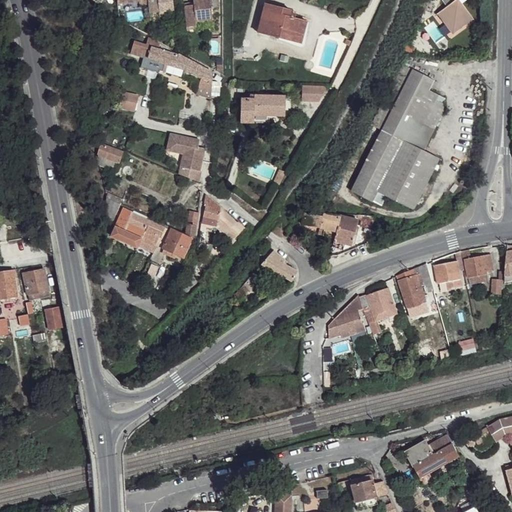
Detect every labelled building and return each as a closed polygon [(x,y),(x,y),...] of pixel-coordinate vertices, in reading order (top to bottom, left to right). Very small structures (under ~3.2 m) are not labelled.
[(148,0),(150,11),(160,10),(160,15),(175,13),(173,0),(148,0)] [(194,4),(184,5),(187,28),(197,27),(196,22),(213,20),(210,0),(197,0),(193,1),(194,4)] [(448,0),(449,1),(447,3),(439,9),(455,29),(474,13),(464,0),(448,0)] [(301,43),(307,22),(290,17),(292,10),(266,3),(258,32),(301,43)] [(451,36),(457,31),(455,29),(439,9),(434,13),(451,36)] [(160,10),(150,11),(151,19),(160,18),(160,15),(160,10)] [(457,31),(476,15),(474,13),(455,29),(457,31)] [(123,31),(124,27),(111,21),(109,26),(123,31)] [(413,48),(417,40),(406,35),(403,43),(413,48)] [(158,49),(179,54),(151,40),(150,47),(158,49)] [(148,58),(150,47),(135,42),(131,54),(148,59),(148,58)] [(156,60),(158,49),(150,47),(148,58),(156,60)] [(175,67),(179,54),(158,49),(156,60),(155,61),(162,63),(165,64),(175,67)] [(213,82),(213,72),(179,54),(175,67),(200,77),(213,82)] [(379,127),(410,66),(401,61),(371,122),(379,127)] [(410,205),(436,155),(422,147),(443,106),(442,100),(436,96),(437,92),(428,87),(432,78),(410,66),(379,127),(348,186),(369,197),(374,186),(383,191),(410,205)] [(211,100),(213,82),(200,77),(197,96),(211,100)] [(323,102),(324,86),(302,85),(301,101),(323,102)] [(292,114),(293,92),(262,92),(262,96),(249,96),(248,120),(262,120),(263,114),(277,115),(292,114)] [(137,101),(138,95),(122,93),(121,97),(137,101)] [(137,101),(121,97),(120,109),(136,112),(137,101)] [(181,151),(170,149),(173,134),(169,134),(166,152),(183,154),(181,151)] [(197,148),(199,140),(173,134),(170,149),(181,151),(183,154),(179,174),(187,177),(198,181),(202,153),(197,152),(197,148)] [(119,162),(123,153),(101,144),(97,154),(99,155),(119,162)] [(377,201),(383,191),(374,186),(369,197),(377,201)] [(218,219),(221,208),(206,194),(205,203),(206,203),(202,221),(206,221),(218,221),(218,219)] [(118,207),(120,203),(107,198),(106,219),(112,219),(115,212),(114,211),(116,207),(118,207)] [(114,219),(121,204),(120,203),(118,207),(116,207),(114,211),(115,212),(112,219),(114,219)] [(141,248),(152,222),(146,219),(133,213),(133,212),(124,207),(111,235),(138,247),(141,248)] [(243,226),(244,226),(240,223),(239,223),(221,208),(218,219),(221,217),(226,222),(224,225),(234,232),(232,237),(234,239),(243,228),(243,226)] [(335,236),(340,216),(311,211),(310,213),(302,212),(297,227),(302,227),(303,224),(325,228),(323,233),(335,236)] [(196,225),(198,213),(190,212),(188,221),(194,222),(193,225),(196,225)] [(373,222),(375,216),(363,214),(362,219),(373,222)] [(351,244),(359,219),(341,215),(340,216),(335,236),(334,239),(351,244)] [(232,237),(234,232),(224,225),(226,222),(221,217),(218,219),(218,221),(216,227),(232,237)] [(157,246),(166,225),(159,223),(158,225),(152,222),(141,248),(146,250),(150,243),(154,245),(153,248),(155,249),(157,246)] [(194,237),(196,225),(193,225),(188,224),(186,234),(194,237)] [(194,240),(194,237),(186,234),(166,225),(157,246),(163,248),(171,230),(191,239),(194,240)] [(182,257),(191,239),(171,230),(163,248),(164,249),(171,252),(182,257)] [(159,263),(164,254),(163,253),(164,249),(163,248),(157,246),(155,249),(150,259),(159,263)] [(285,258),(274,249),(263,264),(288,283),(291,285),(294,280),(299,271),(286,264),(287,261),(285,260),(285,258)] [(470,257),(469,249),(462,251),(463,258),(470,257)] [(461,251),(461,250),(454,253),(456,260),(458,260),(459,269),(465,267),(463,258),(462,251),(461,251)] [(494,270),(491,254),(466,259),(467,268),(469,276),(470,277),(487,275),(487,272),(494,270)] [(459,269),(458,260),(456,260),(434,265),(437,283),(461,278),(459,269)] [(432,285),(427,263),(422,265),(424,270),(419,272),(419,274),(421,278),(425,277),(428,286),(432,285)] [(48,289),(44,269),(33,271),(33,267),(24,268),(25,273),(23,273),(28,293),(40,291),(48,289)] [(0,291),(16,289),(14,269),(0,271),(0,291)] [(426,302),(421,285),(418,286),(415,276),(412,269),(398,275),(408,308),(426,302)] [(506,275),(506,271),(499,271),(494,279),(500,280),(505,280),(506,275)] [(237,309),(262,280),(252,272),(227,301),(237,309)] [(488,280),(487,275),(470,277),(470,283),(488,280)] [(389,287),(359,297),(360,300),(362,305),(373,334),(381,331),(377,320),(397,313),(389,287)] [(0,298),(17,296),(16,289),(0,291),(0,298)] [(50,296),(48,289),(40,291),(41,298),(50,296)] [(364,330),(362,324),(358,307),(362,305),(360,300),(359,297),(358,294),(335,318),(327,326),(328,339),(342,334),(340,331),(346,329),(347,329),(349,335),(364,330)] [(63,325),(59,305),(43,308),(47,327),(63,325)] [(222,327),(225,319),(217,316),(209,323),(222,327)] [(0,334),(8,333),(6,318),(0,318),(0,334)] [(475,345),(472,337),(459,342),(462,350),(475,345)] [(444,359),(443,351),(434,353),(435,360),(444,359)] [(303,408),(299,394),(276,400),(279,414),(299,409),(303,408)] [(268,408),(266,400),(255,403),(257,411),(268,408)] [(511,415),(497,420),(481,431),(484,437),(492,433),(497,440),(504,435),(511,434),(510,439),(511,445),(511,415)] [(455,447),(448,434),(421,450),(418,445),(407,451),(421,477),(430,473),(460,455),(455,447)] [(475,443),(471,437),(470,439),(466,442),(468,447),(475,443)] [(433,479),(430,473),(421,477),(425,484),(433,479)] [(388,494),(383,481),(373,483),(371,474),(351,479),(356,502),(388,494)] [(327,487),(316,488),(317,496),(328,495),(327,487)] [(291,511),(292,493),(284,493),(283,497),(276,497),(275,511),(291,511)]
